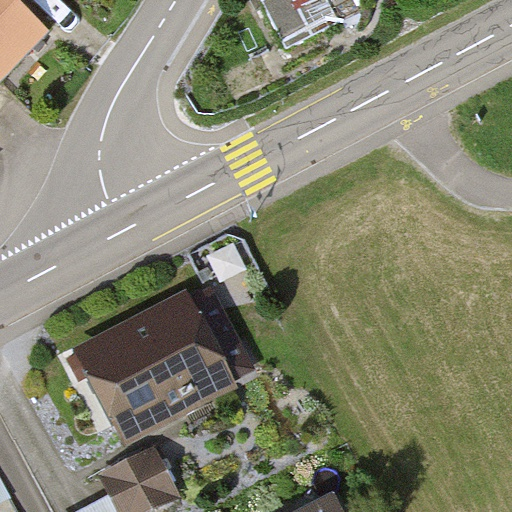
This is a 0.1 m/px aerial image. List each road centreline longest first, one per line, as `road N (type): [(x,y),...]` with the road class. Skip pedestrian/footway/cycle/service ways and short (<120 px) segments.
road 1 (tertiary): [(126,230),(511,27)]
road 2 (residential): [(126,230),(102,170),(106,127),(178,0)]
road 3 (tertiary): [(0,298),(126,230)]
